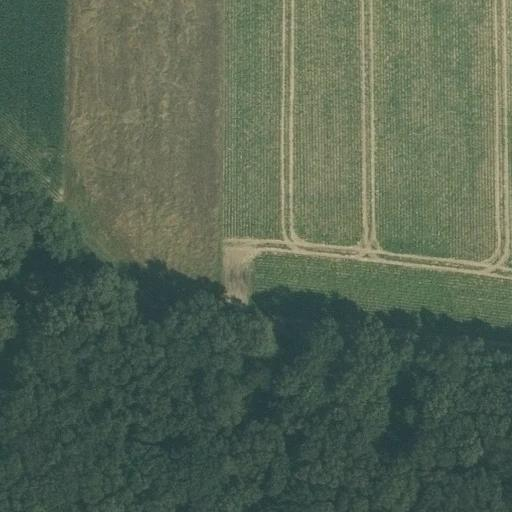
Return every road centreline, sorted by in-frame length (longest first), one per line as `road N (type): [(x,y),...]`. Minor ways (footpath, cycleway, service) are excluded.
road 1 (track): [(0,296),(199,313),(511,356)]
road 2 (track): [(0,167),(44,205),(132,309)]
